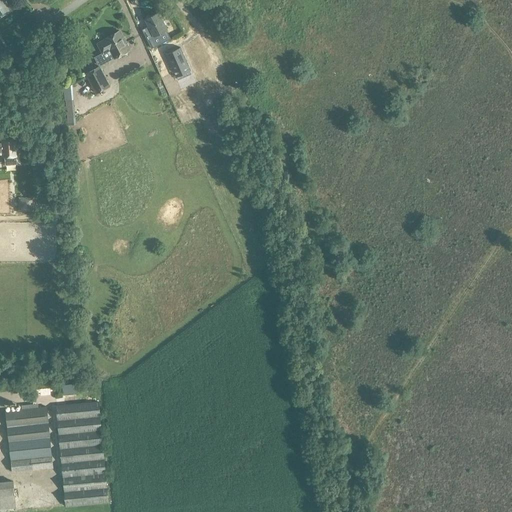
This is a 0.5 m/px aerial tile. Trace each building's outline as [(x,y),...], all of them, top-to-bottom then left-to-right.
[(2,0),(0,0),(0,14),(2,17),(7,12),(6,10),(9,8),(2,0)] [(158,12),(145,19),(154,36),(166,30),(158,12)] [(103,39),(104,40),(97,44),(102,53),(107,51),(109,54),(111,53),(114,58),(129,50),(118,30),(103,39)] [(168,52),(167,53),(178,76),(180,79),(193,73),(191,70),(192,70),(182,46),(181,47),(168,53),(168,52)] [(96,93),(109,86),(99,66),(86,73),(96,93)] [(72,85),(63,89),(64,100),(65,100),(73,99),(72,85)] [(75,118),(73,99),(65,100),(67,118),(75,118)] [(16,163),(16,157),(19,157),(17,137),(1,139),(1,142),(3,142),(3,143),(0,143),(0,153),(2,153),(3,155),(2,155),(2,158),(5,158),(5,164),(16,163)] [(31,210),(31,199),(20,199),(20,210),(31,210)] [(0,256),(19,258),(21,222),(14,222),(15,214),(12,214),(12,225),(0,224),(0,256)] [(56,427),(99,424),(98,417),(71,418),(71,411),(97,410),(97,403),(55,405),(56,427)] [(45,417),(45,409),(3,411),(4,419),(45,417)] [(6,427),(7,453),(49,450),(48,440),(47,440),(46,424),(6,427)] [(57,433),(57,441),(99,439),(99,432),(57,433)] [(101,453),(101,446),(58,448),(59,455),(101,453)] [(36,469),(49,467),(48,455),(10,458),(10,465),(24,464),(24,470),(36,469)] [(103,467),(103,460),(60,462),(60,469),(103,467)] [(62,491),(85,489),(85,482),(104,481),(103,474),(61,476),(62,491)] [(0,475),(0,502),(13,502),(12,475),(0,475)] [(105,487),(62,492),(63,499),(106,494),(105,487)] [(33,490),(33,502),(50,501),(49,489),(33,490)] [(21,503),(32,503),(32,490),(21,490),(21,503)]
